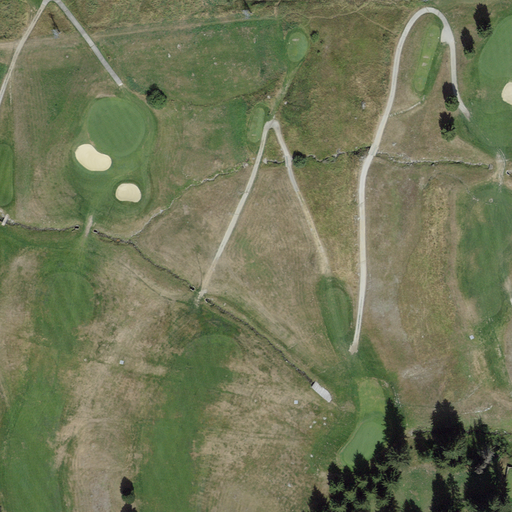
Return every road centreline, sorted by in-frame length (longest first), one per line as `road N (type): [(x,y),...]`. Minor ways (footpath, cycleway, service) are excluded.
road 1 (track): [(511,227),(498,156),(459,111),(445,23),(422,11),(401,40),(391,97),(361,176),(362,277),(352,350)]
road 2 (track): [(326,271),(288,156),(269,126),(192,306)]
